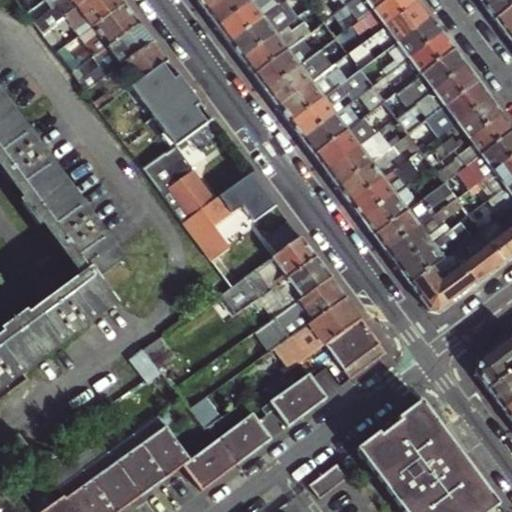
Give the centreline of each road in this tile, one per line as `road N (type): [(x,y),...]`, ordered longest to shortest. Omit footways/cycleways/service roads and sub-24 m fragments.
road 1 (residential): [(161,0),(426,355)]
road 2 (residential): [(222,511),(426,355)]
road 3 (residential): [(426,355),(511,469)]
